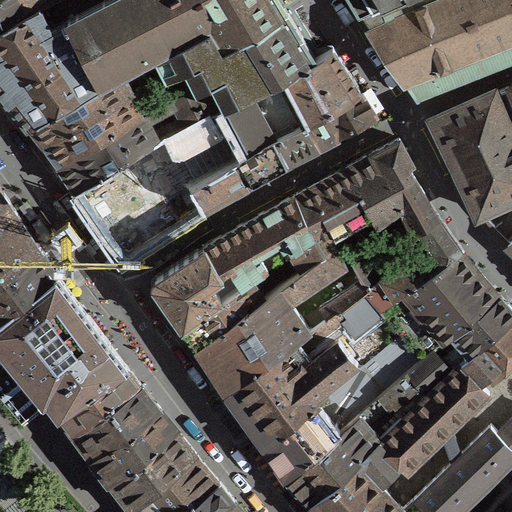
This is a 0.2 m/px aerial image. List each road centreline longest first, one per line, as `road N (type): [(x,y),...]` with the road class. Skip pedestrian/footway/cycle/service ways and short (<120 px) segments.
road 1 (residential): [(110,287),(403,120)]
road 2 (residential): [(110,287),(282,511)]
road 3 (residential): [(511,277),(403,120)]
road 4 (residential): [(0,135),(110,287)]
road 5 (residential): [(0,417),(16,437),(55,439),(115,511)]
road 6 (residential): [(403,120),(326,0)]
